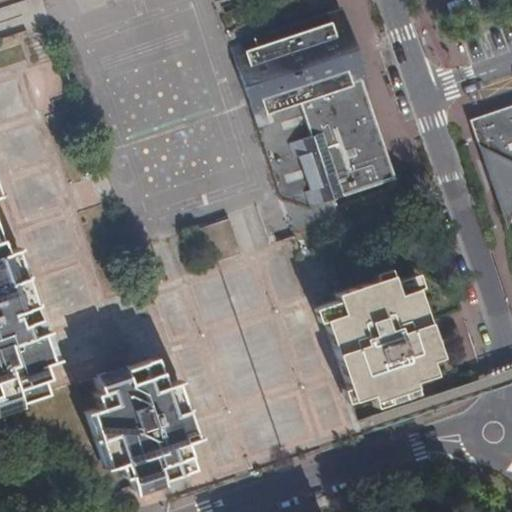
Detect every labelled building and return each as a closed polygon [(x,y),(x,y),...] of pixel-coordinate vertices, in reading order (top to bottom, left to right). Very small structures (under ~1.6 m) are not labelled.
[(0,0),(0,406),(42,392),(37,379),(43,376),(39,363),(52,358),(15,247),(1,252),(0,248),(0,0)] [(214,0),(42,0),(171,381),(189,434),(200,466),(325,424),(354,414),(348,399),(317,305),(300,255),(324,247),(326,246),(332,233),(338,220),(293,234),(256,126),(232,53),(229,44),(222,22),(219,15),(240,9),(236,0),(219,0),(215,2),(214,0)] [(340,7),(229,44),(232,53),(242,50),(328,22),(344,17),(340,7)] [(364,77),(344,17),(328,22),(383,182),(392,178),(358,79),(364,77)] [(328,22),(242,50),(264,113),(299,101),(309,134),(292,140),(314,205),(383,182),(328,22)] [(242,50),(232,53),(256,126),(267,122),(264,113),(242,50)] [(511,106),(470,122),(478,146),(479,147),(480,148),(484,148),(487,148),(511,161),(511,183),(502,179),(496,176),(511,224),(511,106)] [(511,161),(502,179),(511,183),(511,161)] [(338,290),(324,247),(300,255),(317,305),(334,299),(332,293),(338,290)] [(415,275),(412,272),(390,280),(386,268),(371,273),(373,278),(338,290),(332,293),(334,299),(317,305),(348,399),(366,393),(371,405),(413,391),(408,379),(429,372),(425,358),(413,322),(424,319),(413,286),(418,284),(415,275)] [(413,322),(425,358),(435,354),(424,319),(413,322)] [(189,434),(171,381),(161,384),(156,370),(151,371),(147,358),(92,376),(96,389),(91,392),(96,405),(83,409),(102,467),(115,463),(119,475),(125,473),(130,488),(184,470),(179,455),(184,453),(179,437),(189,434)]
